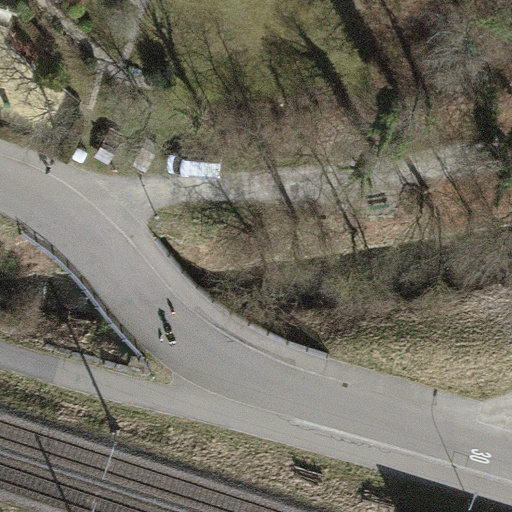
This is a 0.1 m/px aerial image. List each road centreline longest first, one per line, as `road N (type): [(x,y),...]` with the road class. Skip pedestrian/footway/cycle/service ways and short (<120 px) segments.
road 1 (residential): [(0,184),(83,236),(197,351),(274,386),(511,456)]
road 2 (track): [(83,236),(157,196),(511,154)]
